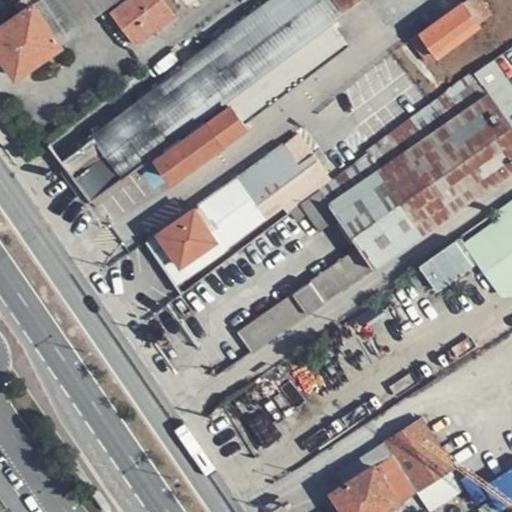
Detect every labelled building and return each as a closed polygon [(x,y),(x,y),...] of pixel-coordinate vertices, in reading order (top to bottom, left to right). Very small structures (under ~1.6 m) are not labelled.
[(51,0),(33,0),(29,4),(58,45),(75,33),(51,0)] [(101,0),(51,0),(75,33),(108,8),(101,0)] [(248,83),(340,15),(328,0),(270,0),(59,158),(72,177),(103,152),(121,178),(150,156),(191,125),(248,83)] [(174,15),(163,0),(123,0),(109,12),(134,46),(174,15)] [(328,0),(340,15),(358,1),(357,0),(328,0)] [(425,63),(489,17),(476,0),(463,0),(408,41),(425,63)] [(58,45),(29,4),(0,24),(0,35),(10,50),(0,57),(0,58),(14,78),(58,45)] [(0,57),(10,50),(0,35),(0,57)] [(511,70),(511,39),(487,58),(502,79),(511,70)] [(487,58),(468,73),(470,75),(511,134),(511,93),(502,79),(487,58)] [(262,347),(511,168),(511,134),(470,75),(329,180),(370,239),(249,327),(262,347)] [(262,102),(248,83),(191,125),(150,156),(169,180),(244,128),(237,120),(262,102)] [(218,189),(145,241),(173,282),(245,231),(230,209),(293,163),(280,144),(218,189)] [(511,196),(494,209),(510,233),(511,231),(511,196)] [(423,262),(441,289),(479,265),(460,237),(423,262)] [(425,428),(433,423),(427,414),(385,443),(393,455),(362,476),(351,483),(333,494),(345,511),(384,511),(451,469),(425,428)] [(393,455),(385,443),(354,463),(362,476),(393,455)] [(351,483),(362,476),(354,463),(343,470),(351,483)] [(333,494),(351,483),(343,470),(325,483),(333,494)]
